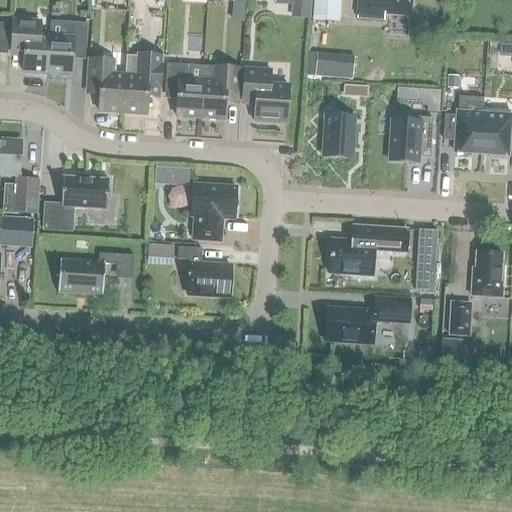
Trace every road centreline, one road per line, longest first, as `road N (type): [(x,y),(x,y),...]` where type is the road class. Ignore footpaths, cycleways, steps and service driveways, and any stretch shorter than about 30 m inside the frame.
road 1 (track): [(0,432),(511,463)]
road 2 (unclassified): [(0,322),(244,330),(263,305),(270,202)]
road 3 (unclassified): [(270,202),(267,175),(241,157),(112,149),(79,142),(25,111),(0,110)]
road 4 (residential): [(270,202),(511,214)]
